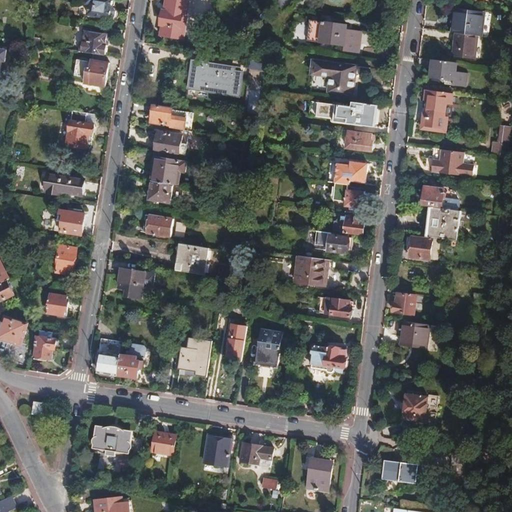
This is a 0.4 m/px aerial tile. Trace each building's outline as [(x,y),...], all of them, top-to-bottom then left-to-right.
[(76,18),(78,5),(49,0),(47,13),(76,18)] [(111,9),(112,0),(83,0),(83,2),(85,5),(89,5),(87,15),(111,19),(113,16),(114,11),(113,10),(111,9)] [(184,0),(166,0),(164,12),(182,14),(181,23),(185,24),(188,1),(184,0)] [(182,14),(164,12),(162,11),(160,25),(161,25),(160,35),(183,39),(185,24),(181,23),(182,14)] [(456,11),(453,34),(459,35),(480,37),(483,15),(456,11)] [(346,29),(346,25),(310,20),(307,39),(343,45),(342,49),(357,52),(361,32),(346,29)] [(80,43),(78,52),(92,54),(105,56),(106,48),(107,46),(108,39),(101,38),(99,34),(84,31),(82,42),(80,43)] [(477,60),(480,37),(459,35),(457,57),(477,60)] [(15,52),(0,49),(0,81),(6,82),(8,65),(12,66),(15,52)] [(92,54),(78,52),(74,76),(85,78),(85,84),(88,85),(91,61),(92,54)] [(91,61),(88,85),(105,88),(109,64),(91,61)] [(233,71),(233,68),(192,61),(187,88),(237,96),(241,73),(233,71)] [(456,73),(457,64),(434,61),(432,80),(454,83),(454,87),(466,89),(468,75),(456,73)] [(263,63),(250,62),(249,72),(262,74),(263,63)] [(355,96),(359,68),(316,62),(314,76),(333,79),(331,93),(355,96)] [(421,128),(440,131),(440,128),(445,129),(447,118),(444,118),(446,103),(453,105),(455,95),(425,91),(424,103),(428,104),(427,114),(423,113),(421,128)] [(378,106),(336,101),(335,108),(317,106),(316,118),(333,120),(333,123),(363,127),(363,126),(375,128),(378,106)] [(510,117),(511,102),(505,101),(503,116),(510,117)] [(168,126),(168,128),(183,131),(186,113),(171,111),(171,110),(152,107),(150,123),(168,126)] [(86,114),(71,112),(70,122),(85,124),(86,114)] [(93,126),(85,124),(70,122),(66,146),(86,149),(88,136),(92,136),(93,126)] [(348,149),(350,132),(339,131),(337,147),(348,149)] [(158,132),(155,151),(179,155),(182,136),(158,132)] [(372,135),(350,132),(348,149),(373,152),(374,142),(372,142),(372,135)] [(507,159),(509,147),(495,146),(493,157),(507,159)] [(457,163),(458,153),(434,150),(433,160),(427,159),(426,172),(465,177),(467,165),(457,163)] [(154,156),(150,181),(151,181),(171,185),(176,185),(178,171),(184,172),(185,162),(154,156)] [(334,183),(336,183),(338,165),(331,163),(328,182),(334,183)] [(351,166),(349,181),(365,183),(368,165),(352,163),(351,166)] [(347,185),(349,185),(349,181),(351,166),(338,165),(336,183),(347,185)] [(81,196),(83,181),(48,176),(45,190),(81,196)] [(171,185),(151,181),(148,200),(168,203),(171,185)] [(347,190),(347,185),(336,183),(334,183),(331,199),(345,201),(347,190)] [(423,205),(442,208),(443,200),(445,200),(446,195),(444,194),(444,190),(425,188),(423,205)] [(345,201),(344,206),(348,207),(348,210),(355,210),(356,208),(362,209),(363,202),(368,202),(369,194),(364,193),(364,192),(347,190),(345,201)] [(425,237),(455,241),(459,212),(429,208),(425,237)] [(80,235),(83,214),(65,211),(65,215),(57,214),(55,224),(49,223),(48,229),(80,235)] [(172,219),(145,215),(142,233),(169,237),(172,219)] [(336,217),(334,232),(362,236),(364,221),(336,217)] [(331,236),(331,234),(324,233),(322,246),(329,247),(329,252),(347,254),(347,251),(351,251),(352,239),(331,236)] [(410,258),(430,261),(432,241),(412,238),(412,239),(408,239),(407,246),(411,246),(410,258)] [(195,247),(188,245),(188,248),(180,247),(177,268),(202,272),(205,251),(195,249),(195,247)] [(72,276),(76,250),(59,247),(55,274),(72,276)] [(326,261),(296,257),(293,282),(323,286),(326,261)] [(329,287),(333,262),(326,261),(323,286),(329,287)] [(0,284),(6,281),(9,280),(0,262),(0,284)] [(121,269),(119,284),(142,287),(144,273),(121,269)] [(144,273),(142,287),(151,289),(153,274),(144,273)] [(6,281),(0,284),(0,302),(13,296),(6,281)] [(119,284),(118,290),(126,291),(141,294),(142,287),(119,284)] [(141,294),(126,291),(125,297),(140,300),(141,294)] [(414,316),(416,297),(395,294),(393,313),(414,316)] [(486,305),(487,296),(474,294),(473,303),(486,305)] [(64,304),(65,298),(50,295),(47,314),(62,317),(62,312),(65,312),(66,304),(64,304)] [(331,315),(333,299),(318,297),(316,311),(319,311),(319,313),(331,315)] [(350,302),(333,299),(331,315),(351,318),(352,309),(349,309),(350,302)] [(23,304),(33,325),(39,325),(28,302),(23,304)] [(0,339),(20,346),(26,325),(5,318),(3,324),(0,322),(0,339)] [(427,350),(430,327),(403,323),(400,346),(427,350)] [(279,369),(284,334),(262,330),(256,365),(279,369)] [(56,340),(37,337),(36,345),(37,345),(35,360),(45,362),(45,359),(51,360),(52,351),(55,351),(55,350),(60,350),(61,349),(62,344),(61,343),(60,343),(57,342),(56,340)] [(206,378),(212,342),(189,339),(187,348),(181,348),(178,370),(195,373),(195,376),(206,378)] [(346,358),(347,351),(315,347),(315,348),(313,350),(313,355),(314,357),(313,365),(328,367),(328,372),(329,374),(333,374),(334,374),(336,372),(336,368),(346,369),(346,368),(348,366),(348,362),(347,360),(347,358),(346,358)] [(98,372),(117,375),(121,356),(116,355),(117,353),(113,352),(113,355),(101,353),(101,352),(97,352),(95,366),(99,367),(98,372)] [(121,356),(117,375),(137,378),(139,369),(142,369),(143,362),(136,361),(137,357),(121,354),(121,356)] [(425,424),(428,400),(407,398),(404,421),(425,424)] [(46,416),(47,406),(35,403),(33,414),(46,416)] [(128,449),(131,432),(120,430),(120,429),(117,428),(116,430),(111,430),(111,428),(108,427),(107,428),(99,428),(97,430),(94,443),(92,443),(92,448),(96,449),(107,456),(114,457),(116,455),(118,455),(124,453),(129,454),(129,449),(128,449)] [(173,457),(176,437),(155,434),(152,453),(173,457)] [(227,468),(232,441),(209,437),(205,464),(227,468)] [(264,448),(264,447),(243,444),(240,463),(272,468),(274,450),(264,448)] [(333,462),(312,459),(307,489),(328,492),(333,462)] [(416,468),(384,462),(381,480),(414,485),(416,468)] [(263,490),(265,481),(256,480),(254,488),(263,490)] [(278,483),(265,481),(263,490),(277,492),(278,483)] [(10,497),(0,501),(0,511),(10,511),(16,510),(10,497)] [(121,503),(121,498),(94,502),(95,511),(129,511),(128,503),(121,503)]
